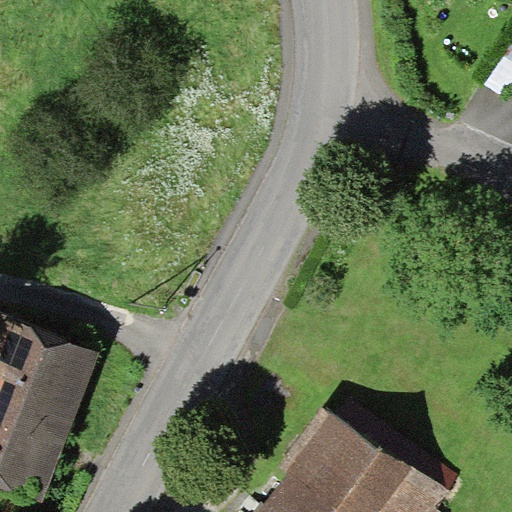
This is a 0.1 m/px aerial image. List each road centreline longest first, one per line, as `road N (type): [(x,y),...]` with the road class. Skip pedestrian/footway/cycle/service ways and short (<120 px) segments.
road 1 (tertiary): [(321,86),(296,164),(203,364)]
road 2 (residential): [(203,364),(0,280)]
road 3 (residential): [(321,86),(511,177)]
road 4 (tertiary): [(203,364),(126,511)]
